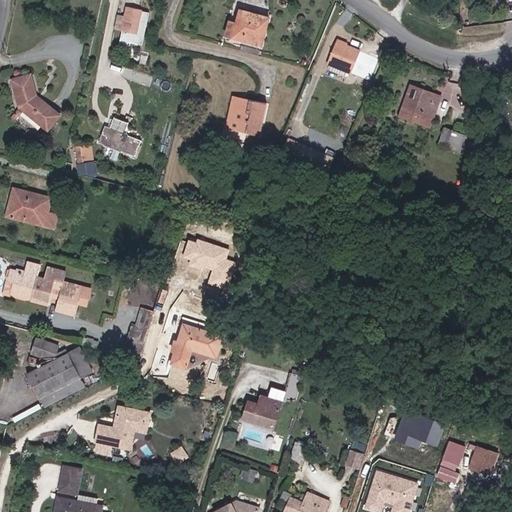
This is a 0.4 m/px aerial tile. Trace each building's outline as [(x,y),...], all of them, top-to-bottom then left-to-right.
[(141,45),(148,13),(141,12),(141,10),(126,7),(124,19),(121,30),(121,31),(133,34),(131,43),(141,45)] [(269,17),(238,9),(231,37),(262,44),(269,17)] [(121,30),(124,19),(116,17),(114,29),(121,30)] [(359,48),(335,39),(327,62),(353,69),(359,48)] [(249,45),(239,43),(237,50),(248,53),(249,45)] [(51,121),(38,94),(39,72),(19,72),(19,96),(34,129),(51,121)] [(444,96),(411,82),(403,103),(435,118),(444,96)] [(236,97),(231,119),(253,124),(251,135),(263,138),(271,105),(236,97)] [(398,115),(431,127),(435,118),(403,103),(398,115)] [(113,126),(103,122),(97,141),(138,157),(144,138),(130,133),(132,128),(124,126),(125,120),(116,117),(113,126)] [(448,127),(443,139),(465,148),(470,136),(448,127)] [(305,140),(293,134),(285,150),(297,157),(305,140)] [(94,143),(76,145),(79,175),(97,173),(94,143)] [(55,195),(18,186),(14,184),(6,214),(10,216),(56,228),(61,213),(50,210),(55,195)] [(196,242),(189,240),(183,258),(212,268),(207,284),(227,290),(236,263),(227,260),(230,250),(197,239),(196,242)] [(90,307),(95,289),(37,274),(36,269),(12,261),(10,279),(5,295),(90,307)] [(129,319),(140,322),(147,303),(136,299),(129,319)] [(185,325),(179,342),(174,341),(171,353),(176,354),(172,365),(187,370),(194,351),(217,359),(224,338),(185,325)] [(30,354),(45,358),(55,360),(60,343),(49,341),(35,336),(29,334),(24,353),(30,354)] [(60,363),(42,371),(29,377),(37,392),(41,401),(80,384),(68,354),(58,357),(60,363)] [(272,428),(282,402),(262,394),(258,404),(249,401),(243,418),(272,428)] [(149,432),(151,421),(153,412),(126,405),(124,409),(120,426),(114,425),(101,421),(99,431),(98,439),(100,440),(98,449),(112,452),(113,444),(133,448),(137,430),(149,432)] [(447,424),(404,409),(393,440),(419,449),(422,441),(439,447),(447,424)] [(466,447),(449,441),(437,475),(454,481),(466,447)] [(500,454),(476,446),(468,468),(492,477),(500,454)] [(363,466),(365,452),(351,449),(348,464),(363,466)] [(79,492),(83,468),(68,465),(63,489),(79,492)] [(409,511),(418,483),(375,470),(364,506),(381,511),(384,503),(393,506),(391,511),(409,511)] [(101,511),(103,503),(99,503),(101,493),(83,490),(81,499),(61,496),(57,511),(101,511)] [(320,501),(296,491),(289,507),(287,511),(326,511),(333,497),(323,493),(320,501)] [(263,511),(264,510),(241,500),(213,511),(263,511)]
